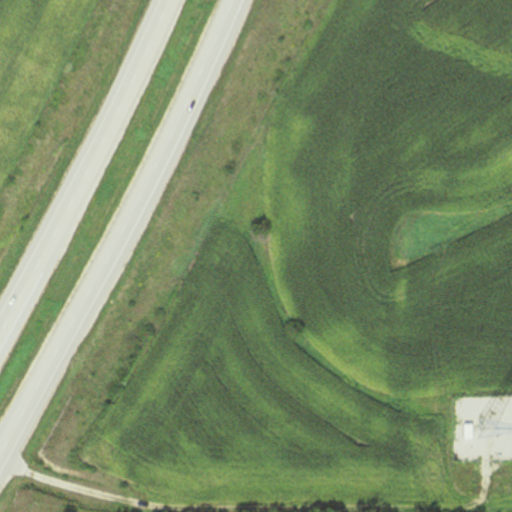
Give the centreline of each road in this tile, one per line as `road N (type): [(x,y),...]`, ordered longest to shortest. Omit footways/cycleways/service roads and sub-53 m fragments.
road 1 (trunk): [(0,455),(141,195),(230,0)]
road 2 (trunk): [(168,0),(0,334)]
